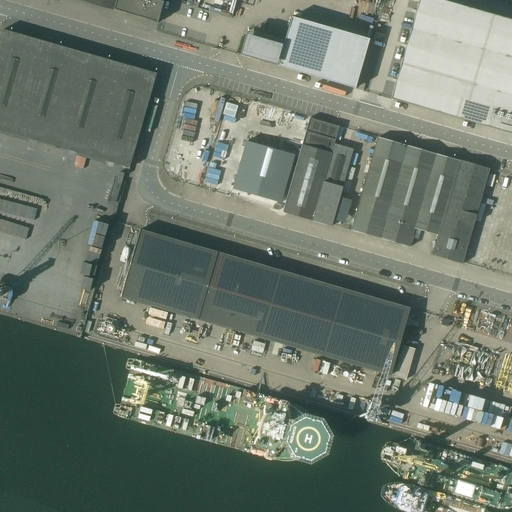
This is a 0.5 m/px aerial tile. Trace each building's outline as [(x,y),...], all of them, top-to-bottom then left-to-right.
[(158,21),(163,3),(162,3),(162,2),(157,0),(78,0),(147,19),(146,20),(157,23),(157,22),(156,21),(157,20),(158,21)] [(511,20),(440,0),(419,0),(391,99),(511,133),(511,20)] [(246,36),(240,55),(246,57),(355,88),(369,39),(292,17),(284,41),(256,33),(255,39),(246,36)] [(157,74),(2,30),(0,37),(0,131),(129,168),(157,74)] [(303,139),(295,167),(292,177),(282,212),(312,220),(334,144),(339,126),(336,125),(309,118),(303,139)] [(23,153),(26,142),(8,137),(5,148),(23,153)] [(438,235),(459,161),(378,137),(351,230),(409,247),(415,229),(438,235)] [(246,141),(233,189),(281,203),(288,176),(292,177),(295,167),(291,166),(294,155),(246,141)] [(334,144),(312,220),(331,226),(353,149),(334,144)] [(462,264),(489,169),(459,161),(438,235),(432,255),(462,264)] [(116,203),(124,174),(119,172),(111,201),(116,203)] [(0,205),(20,210),(23,199),(16,197),(19,188),(0,183),(0,205)] [(409,308),(216,252),(140,230),(120,297),(390,375),(399,344),(409,308)] [(86,251),(83,270),(95,272),(98,253),(86,251)] [(442,318),(440,325),(447,327),(449,320),(444,319),(443,318),(442,318)] [(403,345),(394,377),(406,380),(415,349),(403,345)] [(430,409),(481,422),(487,398),(435,385),(433,390),(425,388),(421,405),(430,407),(430,409)]
